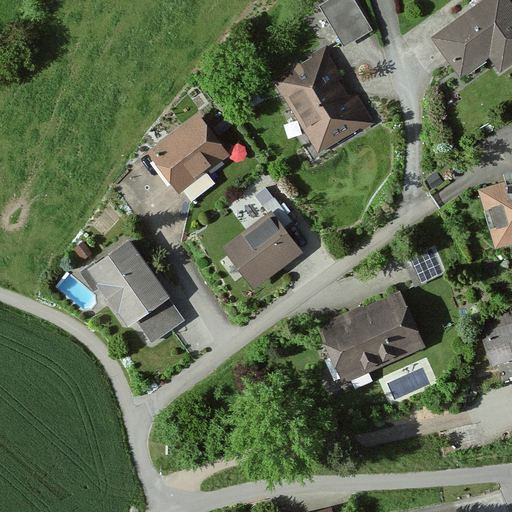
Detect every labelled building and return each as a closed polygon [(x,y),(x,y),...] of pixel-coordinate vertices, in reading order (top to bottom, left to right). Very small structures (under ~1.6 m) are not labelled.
[(329,0),(315,10),(343,49),(371,29),(349,0),(329,0)] [(511,64),(511,10),(504,0),(481,0),(427,41),(457,80),(485,59),(497,75),(511,64)] [(372,123),(357,98),(346,97),(338,85),(339,75),(323,49),(271,82),(318,157),(372,123)] [(143,153),(174,195),(224,158),(193,116),(143,153)] [(511,139),(511,140),(511,144),(511,181),(472,193),(489,249),(511,242),(511,139)] [(218,252),(253,291),(298,252),(264,213),(218,252)] [(123,332),(136,323),(152,345),(182,323),(123,243),(80,274),(123,332)] [(312,330),(337,386),(421,348),(396,292),(312,330)] [(511,365),(511,324),(474,337),(484,368),(510,360),(511,365)]
